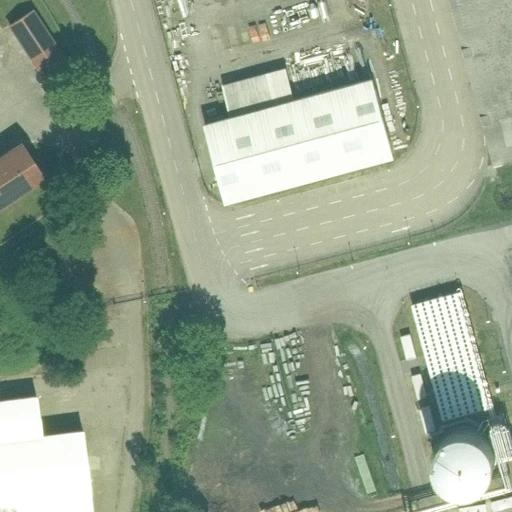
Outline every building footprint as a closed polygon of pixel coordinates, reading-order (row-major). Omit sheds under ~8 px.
[(511,0),(442,0),(487,165),(511,157),(511,0)] [(33,8),(1,30),(43,90),(75,68),(33,8)] [(195,130),(218,207),(386,159),(364,81),(291,102),(283,75),(220,93),(228,121),(195,130)] [(0,209),(41,182),(17,146),(0,157),(0,209)] [(0,403),(0,511),(26,511),(94,504),(85,428),(43,433),(39,399),(0,403)]
